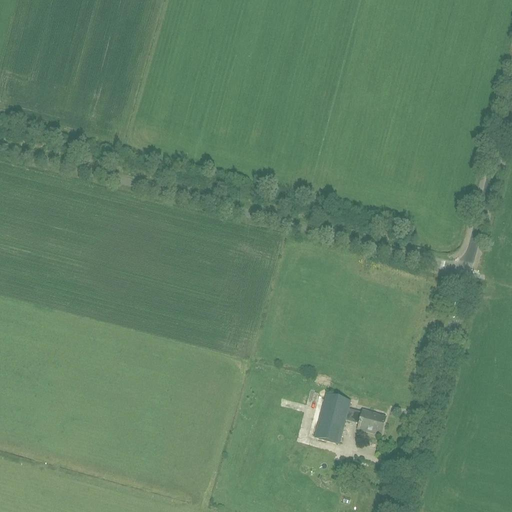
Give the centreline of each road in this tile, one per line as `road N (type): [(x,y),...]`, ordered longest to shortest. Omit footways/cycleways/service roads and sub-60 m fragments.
road 1 (unclassified): [(465,271),(0,150)]
road 2 (tertiary): [(403,511),(465,271)]
road 3 (tertiary): [(465,271),(511,98)]
